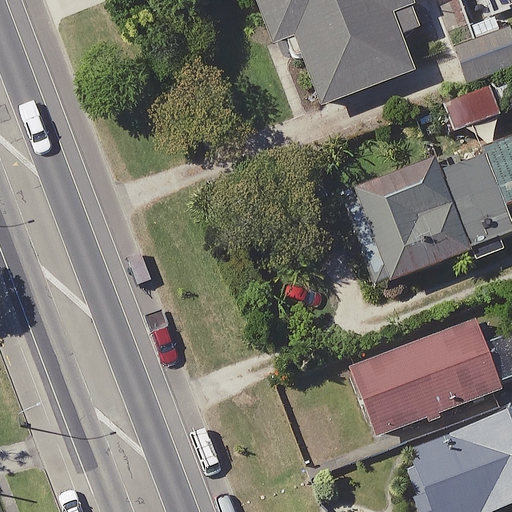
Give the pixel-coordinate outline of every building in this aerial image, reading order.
[(387,16),(432,0),(258,0),(274,46),(298,38),(322,106),(408,76),(387,16)] [(511,48),(509,40),(457,58),(470,96),(511,81),(511,48)] [(492,96),(438,113),(447,140),(500,123),(492,96)] [(511,213),(511,143),(345,200),(377,294),(511,248),(511,232),(506,216),(511,213)] [(485,353),(476,331),(355,377),(380,443),(501,397),(485,353)] [(511,511),(511,419),(403,458),(422,511),(511,511)]
